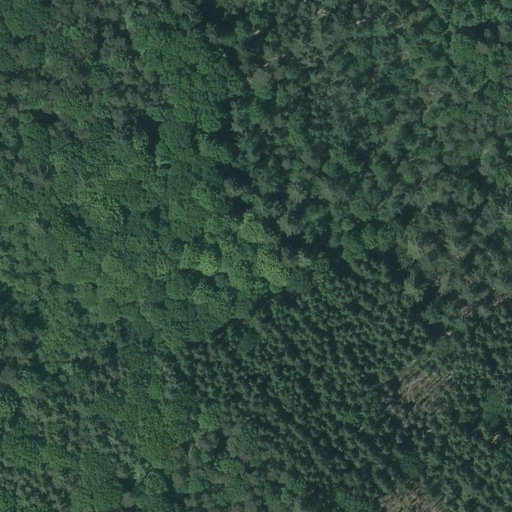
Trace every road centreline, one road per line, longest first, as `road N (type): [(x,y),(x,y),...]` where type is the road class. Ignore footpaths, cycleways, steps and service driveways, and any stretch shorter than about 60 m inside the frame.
road 1 (track): [(0,192),(166,128),(294,49),(425,0)]
road 2 (track): [(319,511),(278,461),(6,191)]
